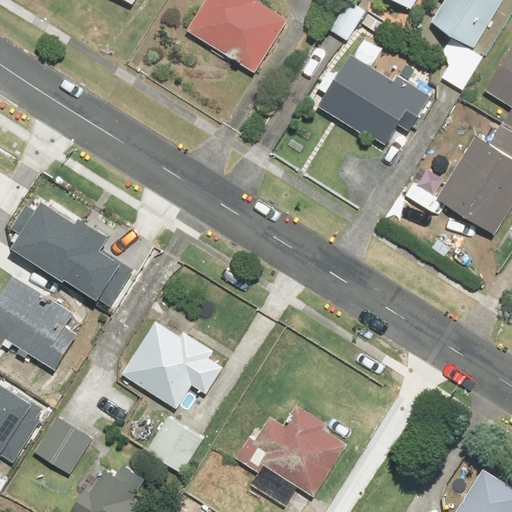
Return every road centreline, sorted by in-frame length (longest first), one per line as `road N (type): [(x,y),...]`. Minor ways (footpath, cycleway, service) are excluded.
road 1 (residential): [(511,380),(65,103)]
road 2 (residential): [(65,103),(0,210)]
